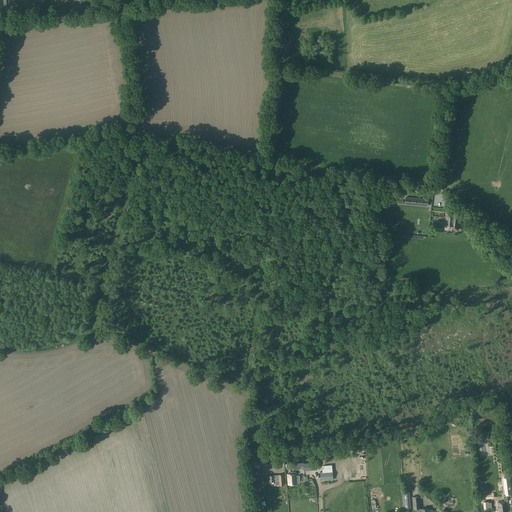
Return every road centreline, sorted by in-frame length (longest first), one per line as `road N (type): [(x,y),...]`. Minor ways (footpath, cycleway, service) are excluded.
road 1 (track): [(157,355),(161,391),(0,481)]
road 2 (track): [(140,138),(123,0)]
